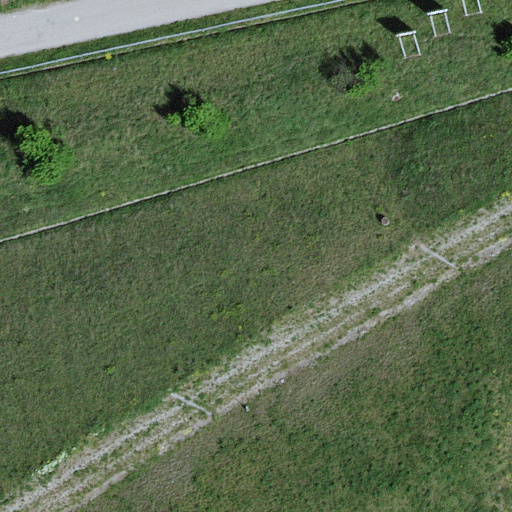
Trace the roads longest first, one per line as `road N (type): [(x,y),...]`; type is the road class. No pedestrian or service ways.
road 1 (track): [(511,228),(38,511)]
road 2 (track): [(199,0),(0,43)]
